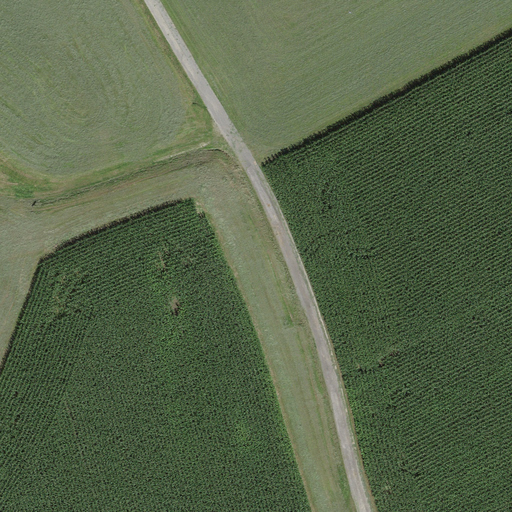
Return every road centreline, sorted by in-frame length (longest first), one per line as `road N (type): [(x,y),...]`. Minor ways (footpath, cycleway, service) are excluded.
road 1 (track): [(364,511),(291,256),(150,0)]
road 2 (track): [(27,196),(73,189),(228,133)]
